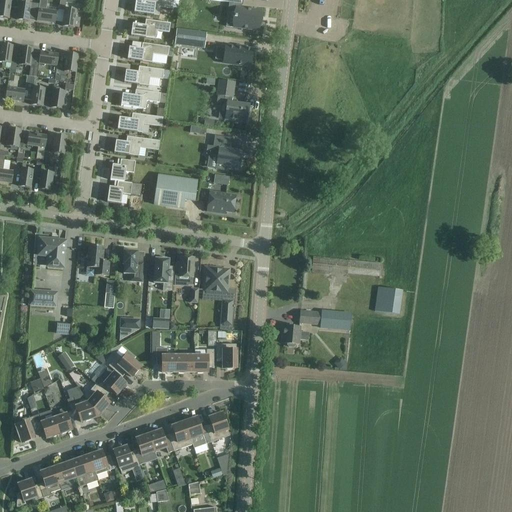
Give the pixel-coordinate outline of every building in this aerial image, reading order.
[(0,0),(0,18),(9,19),(11,2),(0,0)] [(39,0),(37,21),(55,24),(56,12),(46,11),(47,0),(39,0)] [(135,1),(134,13),(158,17),(160,9),(172,10),(173,1),(167,0),(146,0),(146,3),(135,1)] [(211,0),(212,1),(229,3),(225,27),(257,31),(260,12),(240,10),(241,5),(242,5),(243,0),(211,0)] [(31,4),(19,3),(17,21),(28,22),(31,4)] [(77,11),(65,9),(64,11),(62,27),(74,29),(77,11)] [(170,24),(146,21),(145,27),(132,25),(130,37),(155,40),(156,32),(169,34),(170,24)] [(173,47),(202,48),(203,31),(174,30),(173,47)] [(129,48),(127,60),(152,64),(153,55),(168,57),(169,48),(142,44),(141,50),(129,48)] [(13,47),(1,45),(0,52),(0,63),(10,64),(13,47)] [(225,46),(223,64),(250,68),(253,50),(225,46)] [(33,49),(21,48),(18,66),(30,67),(33,49)] [(32,53),(30,67),(38,68),(39,64),(56,67),(57,64),(58,55),(40,53),(40,54),(32,53)] [(64,72),(76,74),(78,56),(66,54),(64,72)] [(164,71),(139,68),(138,73),(125,72),(124,84),(148,87),(150,79),(162,81),(162,79),(164,71)] [(26,77),(25,85),(33,86),(35,78),(29,77),(26,77)] [(219,81),(217,96),(224,97),(223,105),(227,105),(225,120),(237,122),(247,123),(249,106),(231,104),(234,83),(219,81)] [(5,100),(23,103),(25,91),(7,88),(5,100)] [(33,88),(31,106),(43,107),(45,90),(33,88)] [(53,91),(50,109),(62,110),(65,92),(53,91)] [(160,94),(135,91),(135,97),(122,95),(120,107),(145,111),(146,102),(159,104),(160,94)] [(119,119),(117,131),(142,134),(143,126),(161,128),(163,119),(132,114),(131,120),(119,119)] [(198,135),(199,128),(191,127),(190,134),(198,135)] [(6,147),(18,149),(21,131),(9,129),(6,147)] [(36,160),(43,161),(43,158),(46,137),(28,134),(27,146),(38,148),(36,160)] [(52,154),(64,155),(66,138),(55,136),(52,154)] [(115,142),(114,154),(138,157),(145,158),(146,150),(158,151),(159,142),(127,137),(126,143),(115,142)] [(207,146),(206,155),(217,157),(215,170),(226,172),(226,167),(240,169),(241,158),(239,158),(240,152),(231,150),(233,139),(214,137),(213,147),(207,146)] [(0,182),(11,184),(13,172),(3,171),(5,157),(3,156),(0,156),(0,182)] [(112,166),(110,181),(117,182),(124,183),(125,173),(133,174),(135,163),(120,160),(120,167),(112,166)] [(31,189),(33,171),(21,169),(19,187),(31,189)] [(39,190),(51,192),(53,174),(41,172),(39,190)] [(198,182),(158,176),(153,205),(183,210),(184,201),(194,203),(198,182)] [(109,188),(107,203),(120,205),(122,195),(130,196),(132,184),(124,183),(117,182),(116,189),(109,188)] [(225,215),(225,213),(233,214),(236,197),(209,193),(206,212),(225,215)] [(63,268),(63,263),(65,243),(40,240),(38,256),(48,257),(47,267),(63,268)] [(104,248),(89,247),(87,260),(86,260),(85,266),(87,267),(87,268),(95,269),(94,276),(108,278),(109,263),(102,262),(104,248)] [(137,253),(124,252),(123,266),(124,266),(123,275),(131,275),(130,282),(142,283),(143,264),(137,263),(137,253)] [(166,259),(158,258),(158,260),(155,260),(154,284),(163,285),(162,291),(172,292),(174,268),(168,267),(169,261),(166,261),(166,259)] [(179,272),(179,276),(175,276),(175,286),(187,287),(187,285),(191,285),(192,279),(193,279),(194,259),(180,258),(180,265),(176,264),(176,271),(179,272)] [(332,259),(312,258),(311,274),(330,276),(332,259)] [(216,269),(205,268),(204,277),(206,277),(205,292),(227,293),(228,271),(216,270),(216,269)] [(114,283),(107,282),(105,294),(112,295),(114,283)] [(397,315),(400,291),(378,287),(375,312),(397,315)] [(31,293),(30,307),(55,308),(55,307),(56,294),(31,293)] [(233,302),(223,302),(221,326),(231,326),(233,302)] [(153,319),(152,329),(168,330),(170,311),(160,310),(159,320),(153,319)] [(319,327),(321,313),(300,312),(299,325),(319,327)] [(319,327),(319,329),(349,331),(351,314),(321,312),(321,313),(320,326),(319,327)] [(129,320),(128,330),(120,329),(119,341),(138,331),(139,320),(129,320)] [(56,327),(56,336),(69,337),(69,328),(56,327)] [(282,334),(281,344),(287,345),(287,346),(289,348),(293,348),(294,347),(294,345),(298,346),(298,341),(307,341),(308,333),(299,332),(299,329),(295,328),(285,327),(283,327),(282,334)] [(208,332),(207,347),(216,347),(216,346),(216,332),(208,332)] [(236,370),(236,346),(216,346),(216,347),(216,363),(217,363),(217,362),(222,362),(222,370),(236,370)] [(162,374),(175,373),(175,357),(167,357),(167,349),(156,349),(156,367),(156,366),(162,366),(162,374)] [(194,357),(194,373),(207,373),(207,367),(213,367),(213,368),(213,351),(206,351),(206,357),(194,357)] [(101,358),(96,360),(103,365),(106,362),(105,358),(103,356),(101,358)] [(140,368),(127,356),(122,361),(117,356),(108,367),(122,378),(123,378),(122,377),(126,373),(131,378),(134,375),(135,375),(139,371),(138,371),(140,368)] [(175,373),(194,373),(194,357),(175,357),(175,373)] [(70,361),(63,366),(67,372),(74,367),(70,361)] [(95,376),(91,381),(96,385),(107,395),(111,390),(117,395),(120,392),(124,388),(123,387),(125,385),(113,374),(107,369),(102,365),(94,374),(95,376)] [(46,370),(37,373),(44,389),(52,384),(46,370)] [(39,380),(32,383),(35,392),(42,390),(39,380)] [(96,385),(84,398),(98,417),(102,412),(103,412),(107,408),(106,408),(109,404),(103,399),(107,395),(96,385)] [(78,389),(67,392),(70,400),(67,401),(68,405),(73,418),(79,416),(81,423),(85,422),(91,421),(91,420),(98,417),(84,398),(78,389)] [(69,408),(51,414),(59,435),(61,434),(62,435),(67,433),(67,432),(71,431),(67,420),(73,418),(68,405),(69,408)] [(33,418),(32,418),(37,431),(43,429),(47,439),(51,438),(51,439),(56,437),(56,436),(59,435),(51,414),(51,411),(43,414),(33,418)] [(211,426),(206,427),(211,443),(229,437),(222,414),(218,415),(213,417),(209,419),(211,426)] [(31,433),(37,431),(32,418),(26,420),(27,423),(15,427),(21,444),(24,443),(25,444),(30,442),(30,441),(34,440),(31,433)] [(194,449),(211,443),(206,427),(200,429),(196,419),(192,420),(186,421),(187,422),(184,423),(192,446),(194,449)] [(169,436),(174,452),(192,446),(184,423),(181,424),(181,423),(176,425),(176,426),(172,427),(174,434),(169,436)] [(168,454),(174,452),(169,436),(163,438),(160,431),(156,433),(156,432),(151,434),(151,435),(148,436),(154,453),(166,448),(168,454)] [(140,450),(134,452),(136,459),(139,466),(157,460),(154,453),(148,436),(145,437),(145,436),(140,438),(136,440),(140,450)] [(116,451),(113,452),(122,475),(132,471),(136,482),(144,479),(140,468),(139,466),(136,459),(134,452),(128,455),(126,448),(122,449),(122,448),(116,450),(116,451)] [(89,456),(98,482),(96,476),(114,470),(109,457),(103,459),(101,452),(97,454),(97,453),(91,455),(89,456)] [(71,463),(76,478),(80,488),(98,482),(89,456),(86,457),(80,459),(81,459),(76,461),(71,463)] [(70,463),(65,465),(61,466),(61,465),(55,467),(56,468),(53,469),(58,485),(76,479),(76,478),(71,463),(70,463)] [(44,484),(39,486),(43,499),(51,496),(50,494),(60,490),(58,485),(53,469),(50,470),(50,469),(44,471),(45,472),(41,473),(44,484)] [(220,469),(213,471),(216,478),(222,476),(220,469)] [(182,478),(175,480),(178,488),(185,486),(182,478)] [(17,495),(16,508),(26,505),(24,502),(31,500),(32,503),(43,499),(39,486),(33,488),(30,481),(26,482),(21,484),(18,485),(21,494),(17,495)] [(200,495),(199,483),(188,486),(189,497),(200,495)] [(166,491),(156,493),(157,503),(164,502),(167,497),(166,491)] [(133,499),(131,492),(123,494),(125,501),(131,500),(133,499)] [(114,501),(111,493),(103,495),(106,504),(114,501)]
